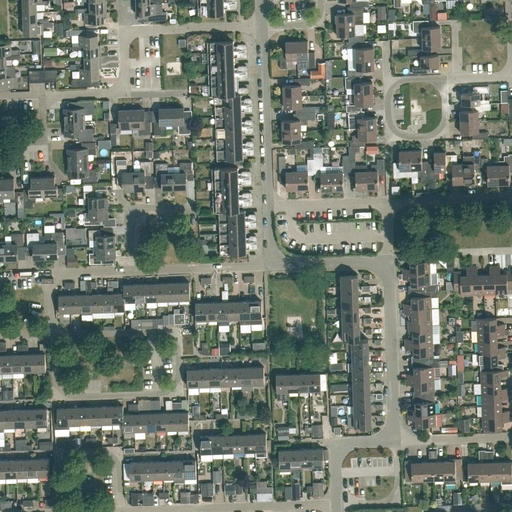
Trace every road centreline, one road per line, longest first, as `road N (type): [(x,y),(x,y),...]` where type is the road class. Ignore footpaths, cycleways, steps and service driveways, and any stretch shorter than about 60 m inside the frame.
road 1 (residential): [(170,331),(178,382),(171,393),(63,397),(54,387),(53,334)]
road 2 (residential): [(389,261),(396,441)]
road 3 (residential): [(263,25),(269,204)]
road 4 (residential): [(58,511),(56,458),(63,451),(112,450),(121,510)]
road 5 (residential): [(387,81),(388,131),(437,136),(445,125),(444,78)]
road 6 (residential): [(121,510),(278,505)]
road 7 (residential): [(131,270),(274,260)]
road 8 (residential): [(121,31),(263,25)]
road 9 (residential): [(386,201),(511,198)]
road 10 (residential): [(192,220),(186,208),(140,209),(131,218),(131,270)]
